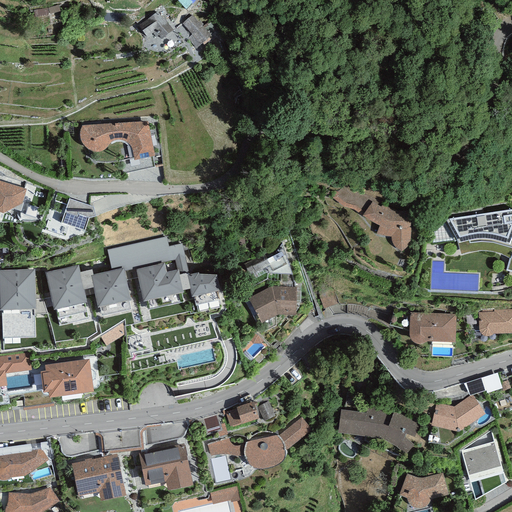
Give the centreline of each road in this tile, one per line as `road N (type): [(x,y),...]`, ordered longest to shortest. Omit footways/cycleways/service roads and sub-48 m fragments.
road 1 (residential): [(0,156),(58,185),(105,189),(213,185),(232,176),(251,135),(266,124),(350,137),(401,135),(444,155),(458,152),(482,123),(498,38),(511,25)]
road 2 (tertiary): [(511,358),(415,381),(367,331),(343,323),(318,332),(253,385),(211,403),(0,433)]
